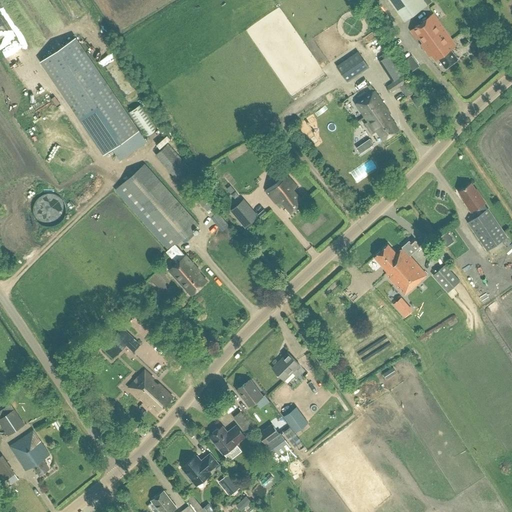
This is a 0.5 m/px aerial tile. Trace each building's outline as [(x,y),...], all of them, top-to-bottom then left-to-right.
[(7,0),(15,15),(27,9),(22,0),(7,0)] [(59,0),(54,0),(63,17),(67,15),(59,0)] [(388,0),(404,21),(426,5),(422,0),(388,0)] [(421,20),(410,29),(416,38),(418,37),(422,42),(420,43),(429,55),(431,54),(435,59),(437,57),(445,67),(457,58),(449,48),(455,44),(432,13),(427,16),(421,20)] [(40,61),(104,155),(140,130),(76,37),(40,61)] [(357,51),(336,66),(346,80),(367,65),(357,51)] [(391,52),(380,60),(393,80),(405,72),(391,52)] [(402,76),(387,85),(391,91),(405,82),(402,76)] [(373,90),(354,103),(367,120),(364,122),(372,134),(376,131),(382,139),(398,128),(384,108),(385,106),(373,90)] [(155,153),(184,186),(197,175),(168,142),(155,153)] [(165,251),(173,260),(182,252),(175,244),(198,224),(145,164),(119,185),(172,245),(165,251)] [(286,174),(264,190),(268,195),(275,203),(276,202),(279,206),(283,203),(291,212),(303,202),(292,189),(296,186),(290,179),(286,174)] [(458,190),(465,201),(464,202),(470,211),(477,206),(481,212),(467,221),(487,249),(501,240),(505,245),(510,241),(487,207),(486,208),(483,202),(485,201),(476,188),(475,188),(471,182),(458,190)] [(243,198),(230,210),(245,227),(258,216),(243,198)] [(447,231),(439,237),(442,241),(450,236),(447,231)] [(408,241),(412,245),(417,240),(412,237),(408,241)] [(386,270),(384,272),(404,294),(427,273),(402,247),(396,252),(387,243),(373,256),(386,270)] [(186,256),(182,252),(173,260),(177,264),(170,270),(192,294),(206,282),(195,270),(197,268),(186,256)] [(460,280),(456,276),(445,264),(432,275),(447,292),(460,280)] [(401,296),(393,304),(400,312),(408,304),(401,296)] [(271,308),(266,316),(271,319),(276,312),(271,308)] [(140,344),(123,327),(102,349),(112,358),(125,345),(132,351),(140,344)] [(287,351),(272,367),(284,379),(299,363),(287,351)] [(396,372),(393,366),(382,373),(386,379),(396,372)] [(128,386),(142,400),(158,383),(144,370),(128,386)] [(262,396),(248,379),(237,388),(250,405),(262,396)] [(172,396),(158,383),(142,400),(156,413),(172,396)] [(25,423),(11,403),(0,409),(0,423),(7,435),(25,423)] [(288,412),(282,416),(290,426),(294,432),(304,425),(308,422),(296,406),(288,412)] [(240,410),(233,416),(247,434),(255,428),(240,410)] [(260,434),(267,443),(280,433),(273,423),(260,434)] [(221,425),(209,435),(223,454),(236,443),(235,442),(244,435),(235,424),(226,432),(221,425)] [(290,426),(284,430),(295,445),(301,441),(294,432),(290,426)] [(25,469),(32,465),(38,474),(48,468),(42,458),(49,454),(33,430),(9,446),(25,469)] [(1,454),(0,454),(0,479),(1,481),(14,472),(1,454)] [(196,454),(180,466),(195,484),(210,472),(209,470),(218,464),(210,454),(201,460),(196,454)] [(218,481),(229,495),(239,487),(228,473),(218,481)] [(164,490),(151,499),(160,511),(168,511),(175,507),(164,490)] [(208,503),(199,510),(201,511),(213,511),(214,511),(208,503)]
